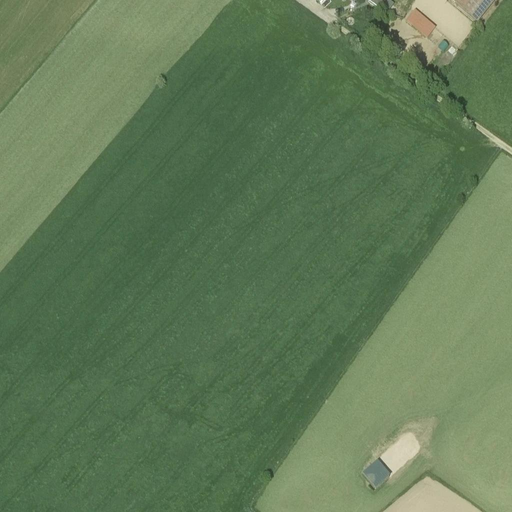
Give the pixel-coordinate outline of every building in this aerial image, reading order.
[(360,0),(361,0),(360,0),(365,0),(377,9),(383,0),(360,0)] [(494,0),(453,0),(451,4),(476,24),(494,0)] [(402,23),(405,14),(395,9),(391,18),(402,23)] [(436,32),(416,16),(407,26),(428,43),(436,32)] [(374,491),(388,478),(372,462),(358,475),(374,491)]
